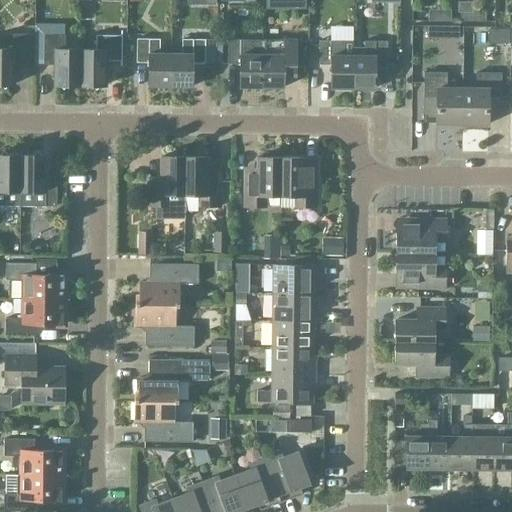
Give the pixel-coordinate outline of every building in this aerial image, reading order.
[(472,21),(472,12),(460,12),(460,21),(472,21)] [(472,21),(485,21),(485,12),(472,12),(472,21)] [(3,48),(0,48),(0,84),(13,84),(13,59),(26,59),(27,34),(4,34),(3,48)] [(79,85),(80,49),(64,49),(64,34),(43,34),(43,59),(54,59),(54,85),(79,85)] [(80,49),(79,85),(104,85),(105,60),(116,60),(116,35),(95,35),(95,49),(80,49)] [(169,86),(170,53),(159,53),(159,39),(136,38),(135,62),(147,63),(147,86),(169,86)] [(170,53),(169,86),(191,86),(192,63),(204,63),(204,39),(181,39),(181,53),(170,53)] [(261,40),(239,40),(227,39),(227,63),(239,64),(238,87),(260,87),(261,40)] [(295,40),(283,40),(261,40),(260,87),(283,87),(283,64),(295,64),(295,40)] [(352,55),(342,55),(342,41),(318,40),(318,64),(330,65),(329,88),(352,88),(352,55)] [(352,55),(352,88),(374,88),(374,65),(386,65),(386,41),(363,41),(363,46),(352,46),(352,55)] [(461,124),(462,85),(436,85),(436,72),(423,72),(423,97),(436,97),(435,123),(461,124)] [(462,85),(461,124),(487,124),(488,97),(500,97),(501,73),(487,73),(487,86),(462,85)] [(0,204),(19,205),(20,155),(0,154),(0,204)] [(19,205),(44,205),(56,205),(56,181),(45,180),(45,155),(20,155),(19,205)] [(184,156),(160,156),(160,177),(148,177),(148,205),(160,206),(160,213),(184,214),(184,195),(184,156)] [(220,166),(208,166),(208,157),(184,156),(184,195),(199,195),(198,206),(219,206),(220,166)] [(280,196),(280,157),(257,157),(256,178),(244,178),(244,206),(265,207),(265,195),(280,196)] [(316,158),(304,158),(280,157),(280,196),(295,196),(294,207),(315,207),(316,158)] [(445,219),(417,219),(396,219),(396,253),(445,253),(445,219)] [(476,234),(478,259),(489,258),(488,233),(476,234)] [(445,288),(445,253),(396,253),(395,287),(445,288)] [(22,299),(64,299),(65,275),(35,274),(35,263),(5,263),(5,280),(8,280),(8,299),(22,299)] [(175,304),(175,306),(178,306),(179,283),(197,284),(198,264),(149,263),(148,282),(139,282),(138,302),(138,304),(175,304)] [(272,293),(312,293),(312,277),(315,277),(315,266),(272,265),(272,293)] [(312,309),(312,293),(272,293),(272,320),(314,320),(314,309),(312,309)] [(64,324),(64,299),(22,299),(22,318),(5,318),(4,335),(34,335),(35,324),(64,324)] [(138,304),(138,302),(135,302),(135,326),(145,326),(144,345),(193,346),(193,326),(175,325),(175,306),(175,304),(138,304)] [(489,324),(490,306),(474,306),(474,324),(489,324)] [(395,342),(433,342),(433,329),(444,329),(445,308),(416,308),(416,320),(395,319),(395,342)] [(314,331),(314,320),(272,320),(271,347),(311,347),(312,331),(314,331)] [(490,344),(491,327),(473,326),(473,343),(490,344)] [(433,355),(433,342),(395,342),(394,363),(416,364),(415,376),(448,376),(448,355),(433,355)] [(311,363),(311,347),(271,347),(271,374),(314,374),(314,363),(311,363)] [(63,401),(64,369),(35,369),(35,355),(4,355),(4,384),(20,384),(20,401),(63,401)] [(134,398),(134,400),(177,400),(178,379),(196,380),(208,380),(209,360),(197,360),(148,359),(148,378),(138,378),(137,398),(134,398)] [(211,359),(211,374),(227,374),(227,359),(211,359)] [(313,385),(314,374),(271,374),(271,390),(256,390),(256,401),(311,402),(311,385),(313,385)] [(177,402),(177,400),(134,400),(134,422),(144,422),(143,441),(192,442),(192,422),(174,421),(174,402),(177,402)] [(295,416),(310,415),(310,405),(295,405),(295,416)] [(511,412),(506,412),(506,424),(492,424),(492,469),(511,468),(511,412)] [(427,423),(427,468),(449,468),(449,436),(435,435),(436,420),(427,419),(427,423)] [(310,420),(286,420),(286,432),(310,432),(310,420)] [(210,442),(227,443),(228,421),(211,421),(210,442)] [(393,440),(393,466),(405,466),(405,468),(427,468),(427,423),(419,423),(419,435),(405,435),(405,440),(393,440)] [(470,469),(471,424),(462,424),(462,436),(449,436),(449,468),(470,469)] [(492,469),(492,424),(471,424),(470,469),(492,469)] [(20,475),(63,475),(63,451),(33,450),(33,439),(3,439),(3,455),(20,455),(20,475)] [(264,458),(280,502),(292,497),(290,491),(310,483),(298,451),(282,457),(280,452),(264,458)] [(268,506),(280,502),(264,458),(247,464),(249,469),(234,474),(246,507),(266,499),(268,506)] [(232,511),(246,507),(234,474),(219,480),(217,476),(201,482),(212,511),(232,511)] [(63,475),(20,475),(5,475),(5,494),(3,494),(3,511),(33,511),(33,500),(62,500),(63,475)] [(212,511),(201,482),(185,488),(186,492),(171,498),(176,511),(212,511)] [(176,511),(171,498),(156,504),(155,499),(138,506),(140,511),(176,511)]
